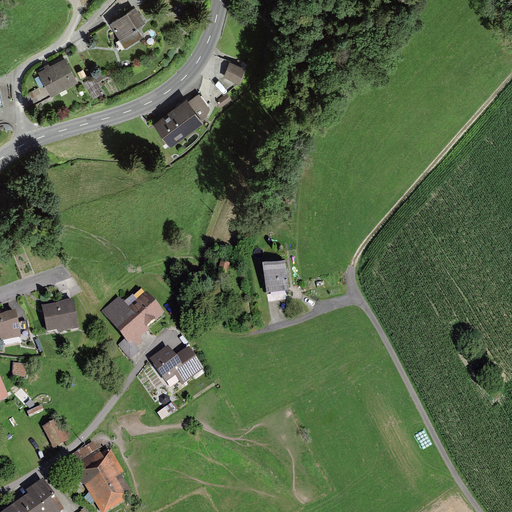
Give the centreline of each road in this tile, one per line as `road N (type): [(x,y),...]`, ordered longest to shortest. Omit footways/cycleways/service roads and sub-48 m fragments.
road 1 (residential): [(249,333),(359,302),(479,511)]
road 2 (track): [(359,302),(351,263),(371,232),(511,75)]
road 3 (tertiary): [(26,142),(112,117),(167,90),(199,56),(218,0)]
road 4 (residential): [(0,492),(83,439),(171,329)]
road 5 (residential): [(26,142),(19,72),(58,44)]
